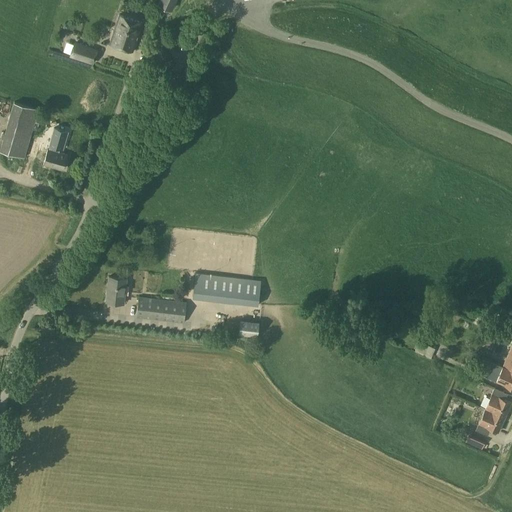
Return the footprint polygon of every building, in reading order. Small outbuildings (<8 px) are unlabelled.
[(159,0),(158,3),(171,9),(175,0),(159,0)] [(110,45),(133,52),(140,33),(144,23),(120,15),(110,45)] [(74,42),(70,55),(93,62),(97,50),(74,42)] [(13,101),(0,148),(0,149),(24,156),(37,107),(13,101)] [(43,162),(63,167),(67,153),(47,147),(43,162)] [(196,272),(193,296),(234,301),(258,304),(261,280),(237,277),(196,272)] [(109,276),(106,301),(124,303),(127,278),(109,276)] [(139,296),(136,317),(184,322),(187,302),(139,296)] [(260,321),(240,319),(238,332),(258,335),(260,321)] [(224,330),(223,322),(211,323),(212,331),(224,330)] [(505,328),(498,325),(491,323),(487,333),(500,339),(505,328)] [(418,342),(415,353),(434,358),(437,347),(418,342)] [(511,344),(503,366),(511,369),(511,344)] [(511,369),(503,366),(491,361),(485,376),(511,387),(511,369)] [(485,408),(505,416),(511,402),(501,397),(503,391),(495,387),(485,408)] [(505,417),(505,416),(485,408),(476,429),(485,433),(488,427),(499,431),(505,417)] [(467,441),(485,448),(487,441),(469,434),(467,441)]
